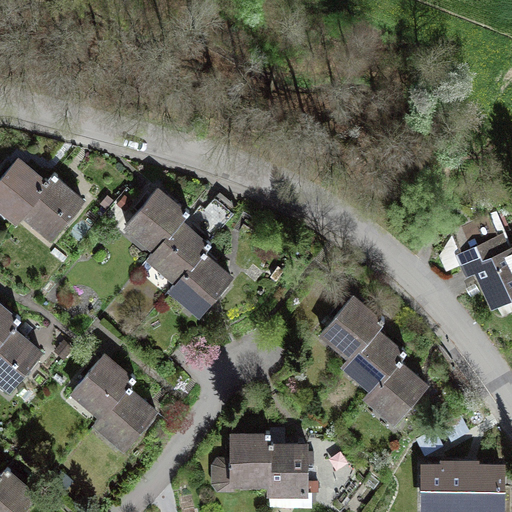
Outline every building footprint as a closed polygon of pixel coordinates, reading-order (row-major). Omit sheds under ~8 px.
[(43,179),(17,158),(0,178),(0,205),(16,219),(22,211),(48,180),(45,177),(43,179)] [(48,180),(22,211),(51,236),(82,199),(56,177),(58,174),(55,172),(48,180)] [(184,210),(158,188),(127,224),(155,249),(180,220),(189,210),(186,207),(184,210)] [(451,233),(468,269),(469,270),(477,266),(494,301),(511,292),(511,248),(507,251),(501,238),(495,240),(493,237),(499,234),(490,215),(451,233)] [(206,241),(180,220),(155,249),(149,256),(177,280),(204,249),(211,241),(208,239),(206,241)] [(177,280),(171,287),(200,312),(231,276),(205,254),(207,251),(204,249),(177,280)] [(351,356),(375,327),(384,317),(381,315),(379,317),(353,295),(322,331),(351,356)] [(0,339),(13,324),(20,316),(17,313),(14,316),(0,303),(0,339)] [(0,379),(9,388),(41,351),(15,329),(16,326),(13,324),(0,339),(0,379)] [(344,363),(373,387),(399,356),(406,349),(403,346),(401,349),(375,327),(351,356),(344,363)] [(73,390),(101,414),(129,383),(135,375),(132,373),(130,375),(104,353),(73,390)] [(402,358),(399,356),(373,387),(366,395),(395,419),(426,383),(400,361),(402,358)] [(124,446),(156,410),(130,388),(132,385),(129,383),(101,414),(95,421),(124,446)] [(231,433),(231,458),(221,458),(217,464),(217,482),(221,487),(233,487),(233,481),(269,481),(269,440),(269,430),(266,430),(266,433),(231,433)] [(269,440),(269,481),(269,491),(307,491),(307,443),(273,443),(273,440),(269,440)] [(500,511),(501,464),(426,464),(426,505),(475,505),(475,511),(500,511)] [(0,511),(18,511),(35,493),(9,471),(11,468),(8,466),(1,474),(0,475),(0,511)]
